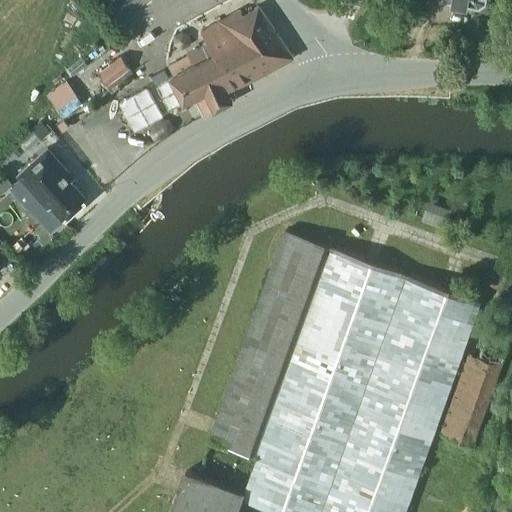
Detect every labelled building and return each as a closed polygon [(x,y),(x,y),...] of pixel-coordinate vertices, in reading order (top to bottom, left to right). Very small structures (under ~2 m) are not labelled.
[(188,53),(194,64),(170,76),(184,103),(206,92),(215,109),(233,100),(228,91),(294,56),(259,5),(243,14),(240,9),(202,30),(208,42),(188,53)] [(113,86),(135,69),(122,53),(100,70),(113,86)] [(66,78),(47,93),(64,115),(83,100),(66,78)] [(58,124),(63,131),(70,126),(65,119),(58,124)] [(51,204),(64,218),(86,197),(71,180),(74,177),(48,148),(19,174),(48,207),(51,204)] [(13,183),(4,172),(0,175),(0,184),(5,190),(13,183)] [(425,210),(422,219),(445,228),(448,218),(425,210)] [(404,511),(481,299),(284,229),(209,437),(258,455),(242,497),(282,511),(404,511)] [(511,336),(488,327),(478,355),(469,352),(440,433),(473,445),(511,336)]
